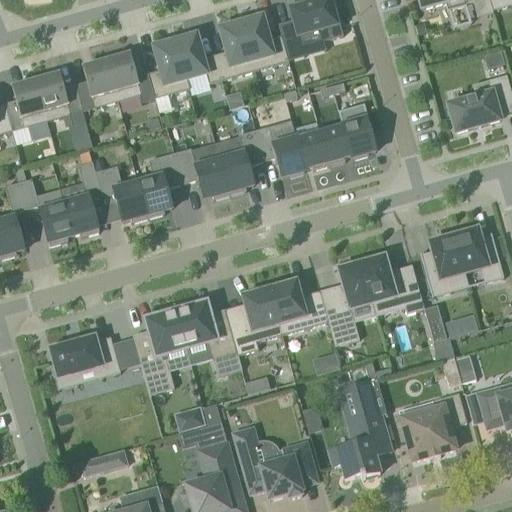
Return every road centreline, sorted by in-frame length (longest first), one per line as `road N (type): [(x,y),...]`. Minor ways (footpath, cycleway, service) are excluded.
road 1 (residential): [(0,312),(419,193)]
road 2 (residential): [(419,193),(366,0)]
road 3 (residential): [(49,511),(0,324)]
road 4 (residential): [(0,37),(140,0)]
